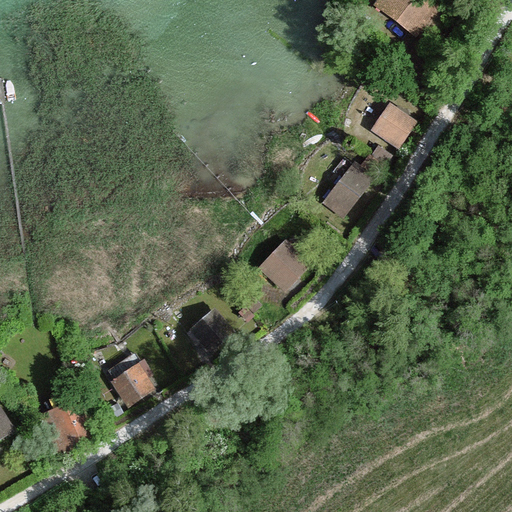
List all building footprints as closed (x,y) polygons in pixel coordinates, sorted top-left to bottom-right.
[(423,43),(449,2),(445,0),(418,0),(418,1),(416,0),(390,0),(380,15),(423,43)] [(367,130),(394,149),(411,125),(385,106),(367,130)] [(322,204),(344,219),(370,181),(349,166),(322,204)] [(252,272),(278,296),(303,270),(278,246),(252,272)] [(189,332),(204,352),(228,334),(212,314),(189,332)] [(100,387),(117,413),(151,392),(135,366),(100,387)] [(66,401),(34,417),(52,452),(84,436),(66,401)] [(0,436),(12,429),(0,409),(0,436)]
